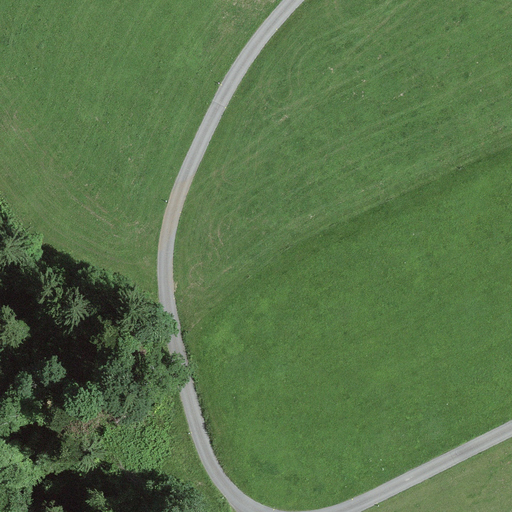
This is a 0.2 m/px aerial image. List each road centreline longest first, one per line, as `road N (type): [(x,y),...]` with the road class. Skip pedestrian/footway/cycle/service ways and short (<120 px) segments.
road 1 (unclassified): [(297,0),(240,67),(193,154),(165,228),(161,272),(214,470),(257,511)]
road 2 (unclassified): [(343,511),(511,430)]
